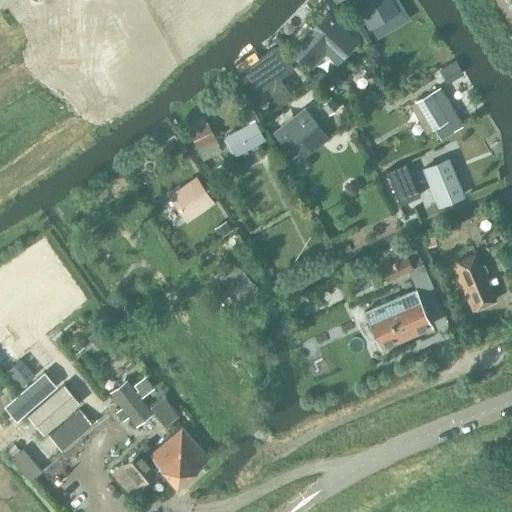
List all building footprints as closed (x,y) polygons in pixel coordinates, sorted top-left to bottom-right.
[(354,0),(369,26),(391,13),(383,0),(354,0)] [(291,49),(303,61),(309,67),(325,51),(337,63),(359,41),(328,11),(291,49)] [(278,45),(237,71),(252,93),(265,85),(278,76),(292,67),(278,45)] [(454,60),(441,68),(448,81),(462,72),(454,60)] [(283,83),(271,92),(277,101),(289,93),(283,83)] [(416,100),(433,127),(440,139),(462,126),(439,86),(416,100)] [(273,132),(293,157),(300,151),(304,157),(329,137),(305,107),(273,132)] [(246,125),(227,135),(239,157),(258,147),(248,129),(255,125),(246,108),(239,112),(246,125)] [(189,129),(195,145),(215,136),(206,116),(192,123),(194,127),(189,129)] [(161,143),(168,154),(182,145),(175,135),(161,143)] [(215,136),(195,145),(202,159),(221,151),(215,136)] [(447,157),(423,167),(438,204),(462,194),(447,157)] [(405,161),(385,169),(399,203),(419,195),(405,161)] [(170,194),(186,218),(210,202),(194,178),(170,194)] [(353,191),(354,190),(354,189),(355,188),(355,186),(354,185),(353,184),(352,183),(351,183),(350,183),(348,183),(347,184),(347,185),(346,186),(346,188),(347,189),(347,190),(349,191),(350,191),(351,191),(353,191)] [(225,221),(214,228),(218,235),(230,228),(225,221)] [(433,233),(423,237),(426,248),(436,245),(433,233)] [(447,254),(472,310),(495,299),(471,243),(447,254)] [(422,263),(416,249),(406,254),(413,267),(422,263)] [(380,265),(387,280),(407,270),(413,267),(406,254),(405,252),(380,265)] [(240,300),(258,281),(236,261),(219,279),(240,300)] [(422,263),(413,267),(407,270),(416,288),(418,292),(432,286),(422,263)] [(366,270),(347,279),(353,294),(373,285),(366,270)] [(432,324),(427,314),(418,292),(416,288),(364,311),(381,347),(432,324)] [(12,367),(6,373),(20,389),(27,383),(12,367)] [(43,372),(6,404),(17,417),(54,385),(43,372)] [(145,375),(132,385),(126,377),(110,390),(136,425),(152,412),(141,397),(154,387),(145,375)] [(63,383),(27,414),(42,432),(43,432),(56,421),(79,401),(63,383)] [(151,405),(165,425),(178,415),(164,395),(151,405)] [(48,433),(62,449),(92,423),(79,408),(48,433)] [(111,471),(129,492),(155,469),(152,466),(157,461),(176,484),(208,457),(181,426),(152,450),(148,446),(111,471)] [(23,447),(11,457),(30,479),(41,470),(23,447)]
